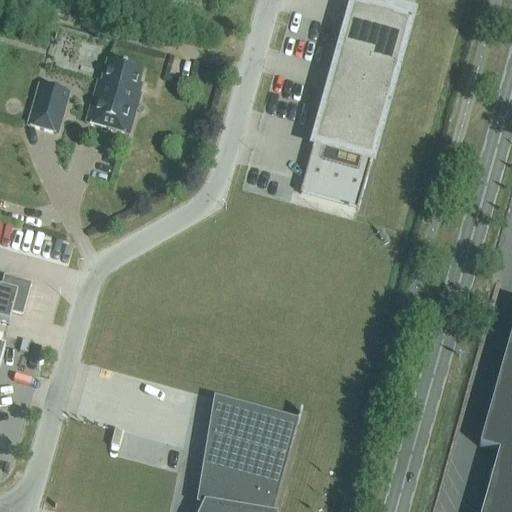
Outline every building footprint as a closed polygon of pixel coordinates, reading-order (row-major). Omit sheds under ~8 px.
[(356,213),(369,167),(374,168),(417,14),(366,0),(350,0),(308,151),(314,152),(302,198),(356,213)] [(141,86),(138,85),(142,72),(107,62),(101,83),(98,82),(86,125),(128,137),(140,95),(138,95),(141,86)] [(69,95),(38,87),(27,128),(58,136),(69,95)] [(22,317),(30,286),(4,279),(1,290),(0,290),(0,323),(9,326),(12,314),(22,317)] [(511,511),(511,336),(480,450),(504,457),(488,511),(511,511)] [(274,511),(302,414),(300,413),(297,424),(214,400),(196,508),(206,509),(204,511),(274,511)]
